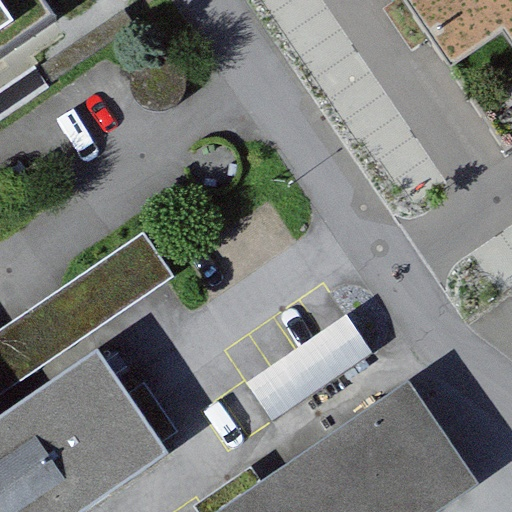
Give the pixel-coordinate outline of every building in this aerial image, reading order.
[(0,0),(0,55),(51,21),(36,0),(0,0)] [(511,0),(403,0),(510,153),(511,151),(511,0)] [(139,233),(0,329),(0,395),(170,277),(139,233)] [(248,379),(276,420),(377,352),(349,310),(248,379)] [(0,511),(71,511),(158,452),(89,355),(0,416),(0,511)] [(433,511),(471,486),(400,383),(212,511),(433,511)]
